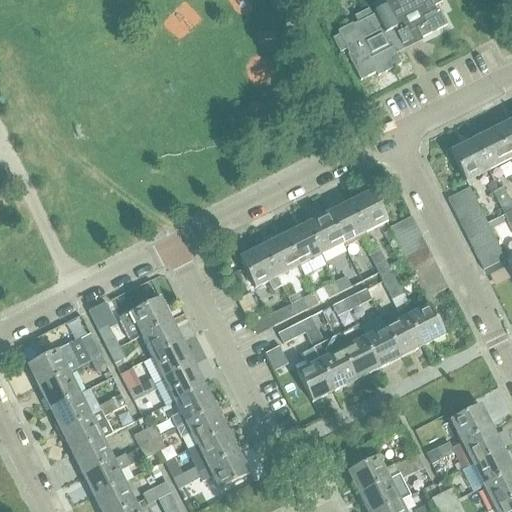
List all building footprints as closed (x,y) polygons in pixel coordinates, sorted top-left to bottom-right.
[(393,52),(446,26),(438,9),(435,11),(433,7),(441,2),(439,0),(385,0),(382,2),(385,7),(372,13),(373,15),(370,16),(367,10),(353,17),(356,23),(352,26),(351,24),(336,31),(337,35),(330,38),(338,53),(345,49),(347,53),(345,55),(359,81),(375,73),(377,77),(400,65),(393,52)] [(511,120),(493,130),(508,160),(511,158),(511,120)] [(493,130),(471,141),(487,171),(508,160),(493,130)] [(487,171),(471,141),(450,152),(465,182),(487,171)] [(491,195),(492,194),(491,193),(497,190),(493,182),(486,186),(491,195)] [(492,194),(497,204),(508,199),(503,188),(497,191),(497,190),(491,193),(492,194)] [(446,201),(451,210),(473,199),(468,189),(446,201)] [(372,192),(349,204),(364,234),(388,222),(372,192)] [(451,210),(456,220),(478,209),(473,199),(451,210)] [(497,204),(503,215),(511,210),(511,206),(508,199),(497,204)] [(349,204),(328,214),(343,245),(364,234),(349,204)] [(456,220),(461,231),(483,219),(478,209),(456,220)] [(511,210),(503,215),(509,226),(511,224),(511,210)] [(328,214),(306,226),(321,256),(343,245),(328,214)] [(417,229),(412,218),(390,229),(395,240),(417,229)] [(486,226),(488,229),(489,231),(504,223),(501,218),(486,226)] [(461,231),(467,241),(488,229),(486,226),(483,219),(461,231)] [(306,226),(284,237),(299,267),(321,256),(306,226)] [(395,240),(400,250),(422,239),(417,229),(395,240)] [(467,241),(472,251),(493,240),(489,231),(488,229),(467,241)] [(284,237),(262,247),(278,278),(299,267),(284,237)] [(400,250),(405,260),(427,249),(422,239),(400,250)] [(472,251),(477,261),(499,250),(493,240),(472,251)] [(278,278),(262,247),(240,259),(255,289),(278,278)] [(405,260),(411,270),(433,259),(427,249),(405,260)] [(499,250),(477,261),(482,272),(504,260),(499,250)] [(369,256),(375,268),(385,262),(379,251),(369,256)] [(411,270),(416,280),(438,269),(433,259),(411,270)] [(375,268),(381,279),(391,274),(385,262),(375,268)] [(511,278),(511,277),(507,267),(488,276),(494,288),(511,278)] [(421,290),(443,279),(438,269),(416,280),(421,290)] [(381,279),(386,291),(397,285),(391,274),(381,279)] [(346,278),(335,283),(340,294),(351,288),(346,278)] [(448,289),(443,279),(421,290),(426,300),(448,289)] [(335,283),(313,294),(318,305),(340,294),(335,283)] [(397,285),(386,291),(399,314),(404,312),(398,299),(403,297),(402,295),(397,285)] [(318,305),(313,294),(306,298),(311,308),(318,305)] [(403,295),(402,295),(403,297),(398,299),(404,312),(410,308),(403,295)] [(354,296),(344,301),(350,312),(360,307),(354,296)] [(140,337),(171,321),(160,299),(118,320),(129,343),(141,337),(140,337)] [(302,301),(291,306),(296,316),(307,311),(302,301)] [(350,312),(344,301),(332,307),(337,318),(350,312)] [(296,316),(291,306),(269,317),(274,327),(296,316)] [(430,306),(407,318),(422,348),(445,337),(430,306)] [(311,318),(300,323),(305,334),(316,328),(311,318)] [(407,318),(384,329),(399,360),(422,348),(407,318)] [(152,360),(182,345),(171,321),(140,337),(141,337),(152,360)] [(305,334),(300,323),(278,335),(284,345),(305,334)] [(98,331),(109,353),(119,348),(108,326),(98,331)] [(357,328),(336,339),(357,381),(378,370),(363,340),(357,328)] [(384,329),(363,340),(378,370),(399,360),(384,329)] [(79,340),(90,362),(101,357),(89,335),(79,340)] [(336,339),(313,350),(334,392),(357,381),(336,339)] [(278,369),(291,363),(282,344),(269,350),(278,369)] [(162,381),(193,366),(182,345),(152,360),(162,381)] [(27,368),(38,388),(68,373),(80,367),(69,346),(27,368)] [(119,348),(109,353),(115,364),(125,359),(119,348)] [(334,392),(313,350),(302,356),(308,367),(297,373),(312,403),(334,392)] [(101,357),(90,362),(96,374),(107,369),(101,357)] [(173,403),(204,388),(193,366),(162,381),(173,403)] [(38,388),(49,412),(80,396),(68,373),(38,388)] [(151,381),(139,387),(145,397),(156,392),(151,381)] [(145,397),(139,387),(128,392),(134,403),(145,397)] [(179,415),(171,419),(176,429),(184,425),(215,410),(204,388),(173,403),(179,415)] [(49,412),(60,433),(91,418),(80,396),(49,412)] [(114,412),(125,407),(120,396),(109,402),(114,412)] [(109,402),(98,407),(101,413),(91,418),(60,433),(71,454),(102,439),(111,434),(103,418),(114,412),(109,402)] [(450,421),(462,445),(491,429),(480,406),(450,421)] [(176,429),(175,430),(180,440),(189,435),(195,447),(226,432),(215,410),(184,425),(176,429)] [(143,432),(149,443),(160,437),(154,427),(143,432)] [(462,445),(473,467),(503,452),(491,429),(462,445)] [(133,437),(139,448),(149,443),(143,432),(133,437)] [(195,447),(206,469),(237,454),(226,432),(195,447)] [(160,437),(149,443),(155,455),(166,449),(160,437)] [(71,454),(82,477),(113,461),(102,439),(71,454)] [(145,460),(155,455),(149,443),(139,448),(145,460)] [(448,443),(436,449),(442,460),(453,454),(448,443)] [(442,460),(436,449),(425,455),(431,466),(442,460)] [(473,467),(483,488),(511,473),(511,470),(503,452),(473,467)] [(194,470),(184,474),(190,484),(199,480),(201,483),(210,478),(217,492),(248,477),(237,454),(206,469),(206,470),(197,474),(194,470)] [(82,477),(93,499),(124,483),(119,474),(131,468),(125,455),(113,461),(82,477)] [(347,473),(358,497),(389,481),(398,476),(400,481),(401,481),(412,475),(406,465),(418,459),(416,455),(383,471),(377,458),(347,473)] [(423,469),(418,459),(406,465),(412,475),(423,469)] [(511,473),(483,488),(494,509),(511,500),(511,473)] [(184,474),(173,480),(178,490),(190,484),(184,474)] [(358,497),(366,511),(381,511),(400,503),(409,498),(401,481),(400,481),(398,476),(389,481),(358,497)] [(93,499),(99,511),(122,511),(135,506),(124,483),(93,499)] [(165,486),(154,491),(159,500),(170,495),(165,486)] [(451,490),(441,495),(447,507),(457,502),(451,490)] [(159,500),(154,491),(142,497),(147,506),(159,500)] [(431,500),(437,511),(447,507),(441,495),(431,500)] [(511,511),(511,500),(494,509),(495,511),(511,511)] [(462,511),(457,502),(447,507),(450,511),(462,511)] [(381,511),(404,511),(400,503),(381,511)]
